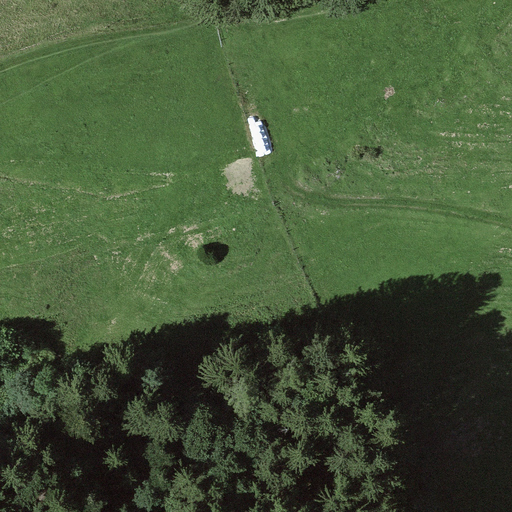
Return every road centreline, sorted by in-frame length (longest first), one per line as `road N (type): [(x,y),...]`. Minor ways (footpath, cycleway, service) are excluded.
road 1 (track): [(511,226),(436,206),(312,198),(279,175),(226,30)]
road 2 (track): [(102,39),(184,27),(226,30)]
